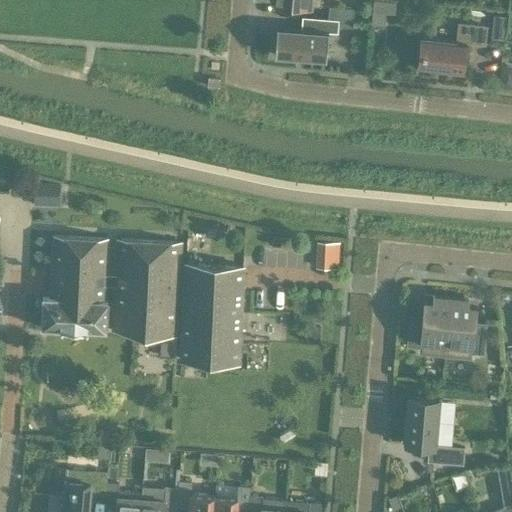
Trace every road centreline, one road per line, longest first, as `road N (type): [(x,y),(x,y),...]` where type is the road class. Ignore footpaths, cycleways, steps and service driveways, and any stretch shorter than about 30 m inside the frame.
road 1 (residential): [(239,0),(235,79),(289,93),(511,115)]
road 2 (residential): [(0,511),(20,188)]
road 3 (residential): [(511,263),(409,251),(394,258),(385,272),(375,394)]
